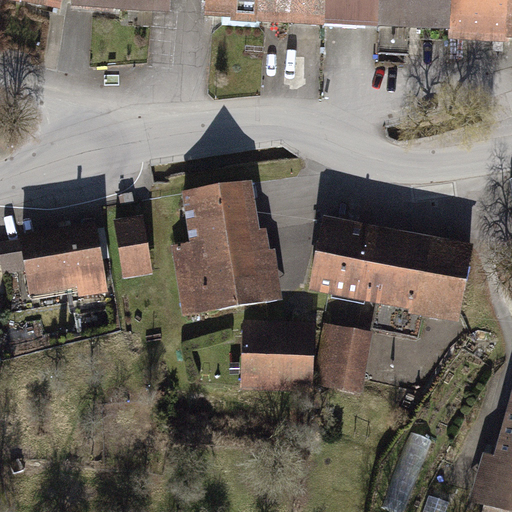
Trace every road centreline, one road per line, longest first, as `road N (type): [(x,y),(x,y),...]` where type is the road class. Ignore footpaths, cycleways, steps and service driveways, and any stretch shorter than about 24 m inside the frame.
road 1 (tertiary): [(477,158),(394,166),(307,128),(258,121),(115,146)]
road 2 (residential): [(477,158),(488,259),(511,337)]
road 3 (residential): [(115,146),(68,91),(0,68)]
road 4 (unknown): [(195,132),(192,0)]
